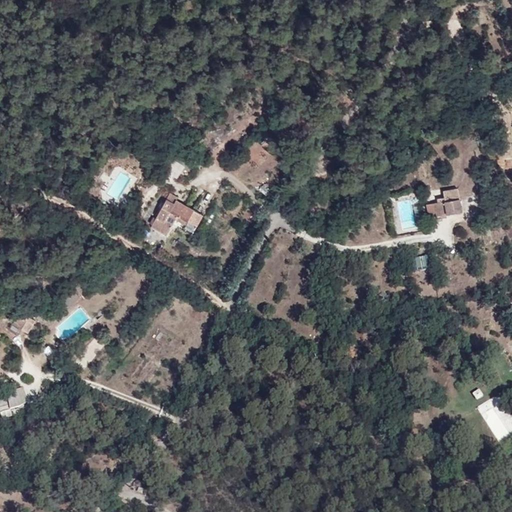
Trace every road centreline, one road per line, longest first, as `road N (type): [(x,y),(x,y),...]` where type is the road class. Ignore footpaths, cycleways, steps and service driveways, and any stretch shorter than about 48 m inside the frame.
road 1 (residential): [(88,511),(137,480),(202,398),(254,258),(344,144),(353,103),(401,46),(410,0)]
road 2 (track): [(280,223),(365,249),(442,232)]
road 3 (track): [(385,65),(511,103)]
